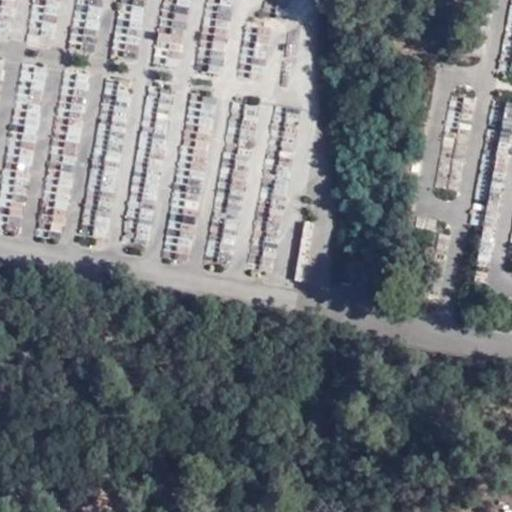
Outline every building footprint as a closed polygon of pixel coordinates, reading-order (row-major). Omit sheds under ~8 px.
[(48,33),(48,50),(85,51),(85,0),(76,0),(76,15),(60,14),(60,33),(48,33)] [(145,95),(145,118),(157,118),(157,95),(145,95)] [(20,162),(23,133),(9,131),(6,160),(20,162)] [(4,168),(0,186),(0,206),(10,208),(19,172),(4,168)] [(136,245),(142,178),(128,177),(122,243),(136,245)] [(302,281),(307,219),(281,217),(276,279),(302,281)]
